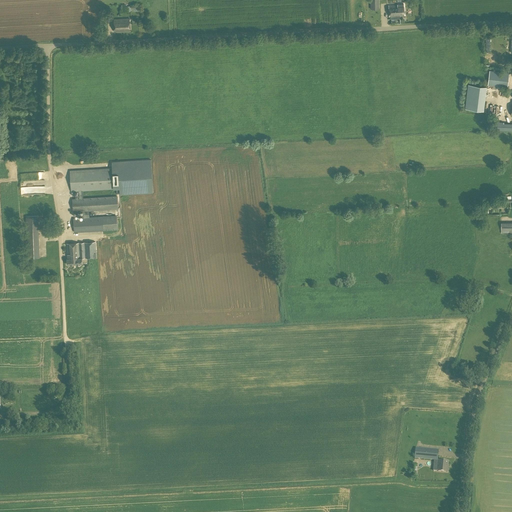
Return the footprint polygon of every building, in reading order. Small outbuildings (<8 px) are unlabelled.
[(370,0),(371,9),(379,9),(379,0),(370,0)] [(404,4),(389,5),(389,17),(405,16),(404,4)] [(115,32),(131,31),(130,19),(114,19),(115,32)] [(507,88),(509,73),(490,71),(488,85),(507,88)] [(499,103),(505,105),(508,96),(501,94),(499,103)] [(154,193),(152,159),(112,162),(113,168),(71,171),(72,191),(79,191),(79,199),(72,199),(73,212),(83,211),(84,218),(74,219),(74,232),(117,229),(117,216),(89,218),(89,211),(118,209),(117,197),(82,199),(82,191),(120,188),(120,195),(154,193)] [(27,257),(39,257),(38,217),(26,217),(27,257)] [(501,233),(511,233),(511,222),(501,223),(501,233)] [(67,265),(83,264),(82,258),(96,257),(95,242),(67,244),(68,259),(67,259),(67,265)] [(438,461),(439,450),(415,448),(414,459),(438,461)] [(448,473),(449,462),(438,461),(437,472),(448,473)]
